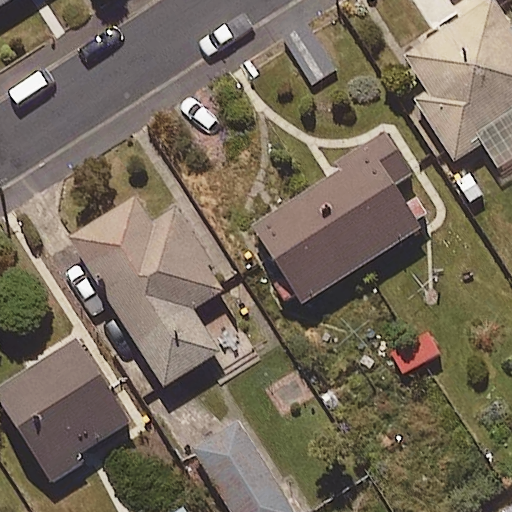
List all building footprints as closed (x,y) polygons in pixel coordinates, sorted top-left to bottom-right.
[(511,33),(491,1),(402,60),(424,93),(413,101),(454,163),(480,145),(498,172),(511,162),(511,33)] [(335,71),(307,28),(284,43),(312,86),(335,71)] [(410,176),(382,133),(335,163),(341,173),(250,231),(300,308),(419,231),(391,188),(410,176)] [(152,228),(133,200),(64,247),(162,391),(218,353),(191,313),(227,288),(175,212),(152,228)] [(440,354),(425,330),(385,354),(400,379),(440,354)] [(128,425),(71,342),(0,391),(0,410),(48,480),(128,425)] [(291,511),(238,426),(189,456),(224,511),(291,511)] [(511,511),(511,501),(503,507),(505,511),(511,511)]
